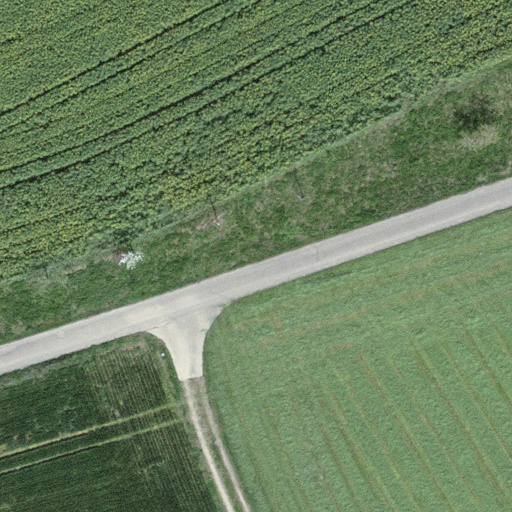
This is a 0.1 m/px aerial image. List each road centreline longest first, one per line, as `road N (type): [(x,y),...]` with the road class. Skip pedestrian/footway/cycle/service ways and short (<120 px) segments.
road 1 (track): [(511,191),(0,361)]
road 2 (track): [(181,302),(203,420),(239,511)]
